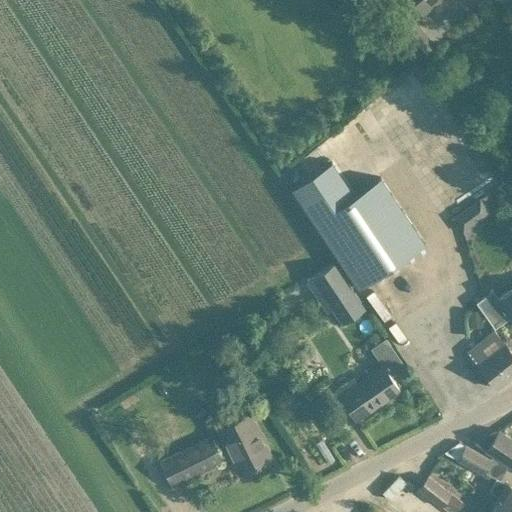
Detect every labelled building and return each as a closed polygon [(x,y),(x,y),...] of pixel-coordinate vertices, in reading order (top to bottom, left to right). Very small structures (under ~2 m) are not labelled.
[(411,0),(422,12),(432,3),(436,0),(411,0)] [(394,30),(415,58),(433,43),(412,16),(394,30)] [(425,72),(417,79),(434,100),(442,94),(425,72)] [(486,103),(475,112),(488,128),(499,120),(486,103)] [(331,161),(291,187),(358,287),(424,243),(380,177),(353,195),(331,161)] [(498,195),(497,207),(508,208),(509,197),(498,195)] [(466,208),(453,217),(462,231),(476,221),(466,208)] [(312,276),(307,279),(323,303),(328,299),(343,322),(364,308),(333,262),(312,276)] [(511,287),(499,297),(493,289),(476,301),(494,327),(511,316),(511,317),(511,287)] [(481,310),(469,311),(471,326),(483,325),(481,310)] [(496,387),(511,374),(511,352),(494,330),(467,351),(496,387)] [(335,391),(344,403),(355,420),(400,389),(384,365),(358,383),(354,377),(335,391)] [(141,389),(124,399),(129,408),(146,399),(141,389)] [(270,457),(262,439),(249,413),(218,428),(231,454),(240,472),(270,457)] [(511,462),(511,438),(498,429),(485,449),(510,466),(511,462)] [(223,461),(214,443),(210,435),(159,460),(163,468),(172,486),(223,461)] [(490,458),(466,445),(458,459),(483,472),(490,458)] [(443,502),(450,492),(428,475),(418,488),(440,505),(442,503),(443,502)] [(511,511),(511,485),(506,482),(505,483),(498,479),(490,493),(498,497),(492,507),(494,511),(496,511),(511,511)] [(443,502),(442,503),(452,510),(460,500),(450,492),(443,502)]
